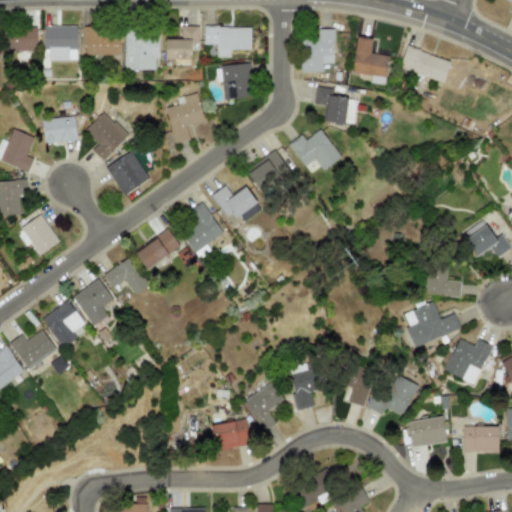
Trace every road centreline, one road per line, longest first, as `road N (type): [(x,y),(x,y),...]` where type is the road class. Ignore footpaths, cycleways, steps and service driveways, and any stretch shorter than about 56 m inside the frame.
road 1 (residential): [(511,478),(423,485),(356,437),(325,431),(231,476),(78,486),(77,511)]
road 2 (residential): [(0,312),(279,104),(277,0)]
road 3 (tertiary): [(511,51),(384,0)]
